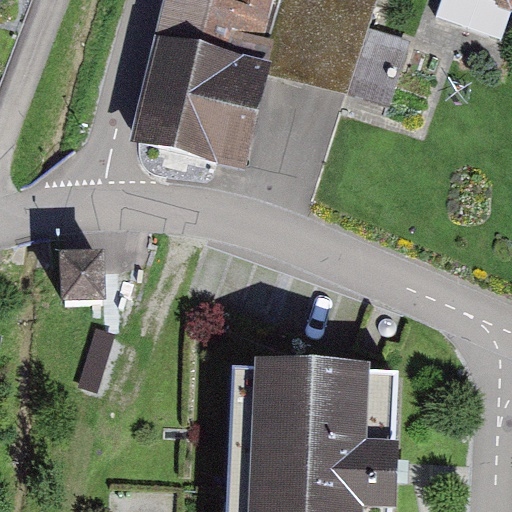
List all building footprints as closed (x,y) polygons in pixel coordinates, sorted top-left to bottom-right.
[(163,0),(131,138),(251,166),(272,80),(396,109),(412,39),(369,29),(375,0),(163,0)] [(511,0),(486,0),(511,8),(511,0)] [(115,319),(115,271),(70,272),(71,319),(115,319)] [(393,511),(399,361),(233,354),(227,511),(393,511)] [(117,484),(116,511),(182,511),(183,485),(117,484)]
